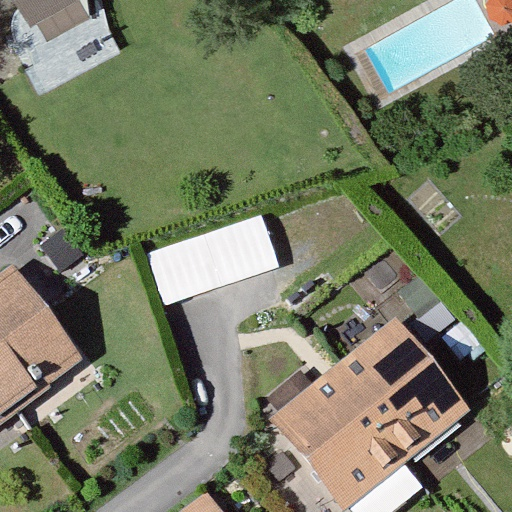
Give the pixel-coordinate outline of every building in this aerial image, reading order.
[(24,0),(34,18),(68,0),(24,0)] [(262,216),(149,255),(166,305),(280,267),(262,216)] [(64,233),(45,247),(61,269),(80,255),(64,233)] [(9,276),(0,282),(0,412),(72,359),(9,276)] [(394,329),(282,420),(346,500),(459,410),(394,329)] [(465,422),(419,461),(432,476),(478,438),(465,422)] [(191,511),(213,511),(206,501),(191,511)]
